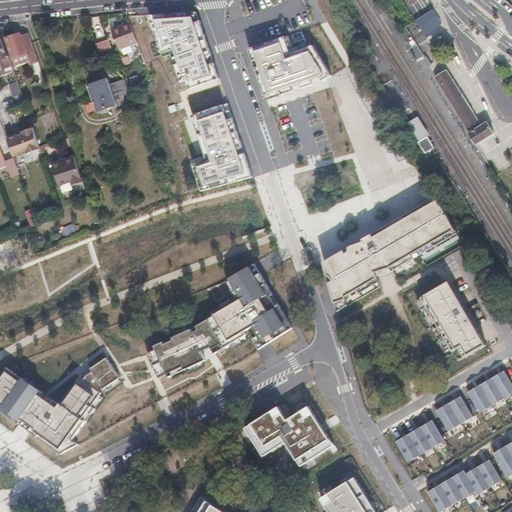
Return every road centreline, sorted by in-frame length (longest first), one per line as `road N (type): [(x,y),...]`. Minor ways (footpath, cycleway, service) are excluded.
road 1 (residential): [(206,0),(330,338)]
road 2 (residential): [(56,490),(330,338)]
road 3 (residential): [(408,511),(362,438),(330,338)]
